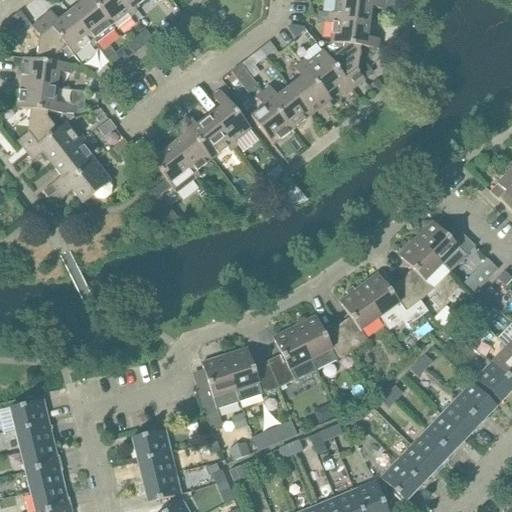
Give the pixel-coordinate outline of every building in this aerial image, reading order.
[(114,30),(112,26),(91,0),(80,0),(82,3),(70,12),(96,44),(114,30)] [(91,0),(112,26),(114,24),(117,28),(133,15),(121,0),(91,0)] [(121,0),(133,15),(137,12),(134,8),(144,0),(121,0)] [(383,8),(384,0),(380,0),(335,0),(334,14),(329,13),(328,18),(369,23),(371,8),(383,9),(383,8)] [(384,0),(383,8),(392,10),(393,0),(389,0),(384,0)] [(51,12),(44,17),(74,56),(89,43),(92,47),(96,44),(70,12),(58,21),(51,12)] [(39,37),(36,61),(36,62),(71,66),(71,65),(63,64),(74,56),(44,17),(32,27),(39,37)] [(332,23),(330,42),(378,48),(379,39),(367,38),(369,23),(328,18),(328,22),(332,23)] [(303,27),(291,25),(288,27),(296,37),(304,30),(305,29),(303,27)] [(137,37),(127,45),(134,55),(152,40),(147,34),(140,40),(137,37)] [(270,41),(260,49),(266,56),(276,49),(270,41)] [(323,51),(322,52),(352,90),(364,80),(357,71),(360,47),(378,49),(378,48),(330,42),(330,43),(323,51)] [(115,54),(109,45),(101,51),(115,69),(134,55),(127,45),(115,54)] [(260,49),(251,56),(257,63),(266,56),(260,49)] [(300,63),(330,101),(331,100),(326,95),(337,86),(345,96),(352,90),(322,52),(307,64),(304,60),(300,63)] [(70,75),(71,66),(36,62),(36,61),(23,59),(20,84),(56,88),(58,73),(70,75)] [(301,78),(289,87),(311,116),(330,101),(300,63),(293,68),(301,78)] [(241,64),(231,71),(248,94),(258,86),(241,64)] [(73,114),(77,115),(78,107),(70,106),(66,106),(68,90),(56,88),(20,84),(17,109),(30,110),(30,109),(47,111),(61,113),(73,114)] [(262,92),(292,131),(311,116),(289,87),(277,96),(269,87),(262,92)] [(220,107),(208,116),(234,149),(237,146),(234,142),(250,129),(221,91),(213,97),(220,107)] [(272,146),(292,131),(262,92),(255,98),(263,107),(250,117),(272,146)] [(71,93),(70,106),(78,107),(77,115),(83,113),(85,95),(71,93)] [(98,108),(89,112),(98,123),(105,117),(98,108)] [(30,109),(30,110),(27,134),(18,142),(28,154),(57,131),(46,118),(47,111),(30,109)] [(66,124),(65,123),(74,116),(73,114),(61,113),(60,119),(65,125),(66,124)] [(189,116),(182,122),(212,160),(227,148),(230,152),(234,149),(208,116),(196,126),(189,116)] [(101,127),(100,127),(106,135),(114,128),(109,121),(101,127)] [(182,137),(170,146),(196,179),(200,176),(197,172),(212,160),(182,122),(175,127),(182,137)] [(52,165),(84,139),(81,135),(78,139),(66,124),(65,125),(57,131),(28,154),(33,161),(43,153),(52,165)] [(53,184),(59,191),(96,161),(84,146),(87,143),(84,139),(52,165),(62,177),(53,184)] [(196,179),(170,146),(158,156),(151,146),(143,152),(165,181),(171,188),(176,195),(196,179)] [(96,161),(59,191),(64,198),(73,190),(84,203),(96,193),(99,196),(105,198),(111,194),(112,186),(109,182),(112,180),(96,161)] [(278,166),(267,175),(284,197),(296,189),(296,188),(278,166)] [(511,180),(506,175),(489,192),(511,214),(511,180)] [(165,181),(145,196),(155,208),(164,201),(160,196),(171,188),(165,181)] [(50,186),(41,193),(46,200),(55,192),(50,186)] [(475,247),(457,229),(448,238),(432,222),(415,239),(441,265),(449,273),(475,247)] [(424,282),(441,265),(415,239),(398,256),(414,272),(404,284),(420,302),(432,290),(424,282)] [(497,279),(505,287),(511,279),(504,272),(497,279)] [(377,274),(358,288),(379,318),(399,304),(405,313),(420,302),(404,284),(391,292),(377,274)] [(352,320),(339,330),(352,351),(367,341),(360,332),(379,318),(358,288),(354,291),(352,287),(345,292),(347,296),(339,302),(352,320)] [(482,295),(490,302),(497,295),(489,288),(482,295)] [(483,310),(490,302),(482,295),(475,303),(483,310)] [(448,322),(456,329),(463,322),(455,315),(448,322)] [(298,325),(294,327),(316,371),(337,360),(336,360),(352,351),(339,330),(325,337),(315,317),(306,321),(304,318),(296,321),(298,325)] [(448,337),(456,329),(448,322),(441,330),(448,337)] [(511,325),(497,339),(506,347),(511,353),(511,325)] [(282,358),(269,365),(279,389),(294,381),(294,382),(316,371),(294,327),(272,338),(282,358)] [(511,353),(506,347),(491,363),(511,383),(511,353)] [(247,349),(224,356),(236,391),(240,403),(262,395),(262,394),(279,389),(269,365),(254,370),(247,349)] [(208,385),(196,389),(204,413),(206,418),(210,428),(211,431),(212,431),(222,427),(222,424),(217,410),(240,403),(236,391),(224,356),(201,364),(208,385)] [(417,363),(425,370),(432,363),(424,356),(417,363)] [(417,378),(425,370),(417,363),(410,370),(417,378)] [(511,390),(511,383),(491,363),(475,379),(500,403),(511,390)] [(455,400),(480,424),(496,408),(471,384),(455,400)] [(387,394),(395,401),(402,394),(394,387),(387,394)] [(388,409),(395,401),(387,394),(380,402),(388,409)] [(440,415),(465,439),(480,424),(455,400),(440,415)] [(9,409),(14,431),(48,423),(43,401),(9,409)] [(350,413),(354,423),(364,419),(359,409),(350,413)] [(344,427),(354,423),(350,413),(340,417),(344,427)] [(425,431),(450,455),(465,439),(440,415),(425,431)] [(19,452),(53,444),(48,423),(14,431),(19,452)] [(255,433),(258,447),(293,440),(290,425),(255,433)] [(328,429),(332,439),(342,434),(338,425),(328,429)] [(323,443),(332,439),(328,429),(319,433),(323,443)] [(131,439),(136,461),(170,453),(165,431),(131,439)] [(202,436),(206,445),(216,441),(212,431),(202,436)] [(411,446),(435,471),(450,455),(425,431),(411,446)] [(216,441),(206,445),(210,455),(220,451),(216,441)] [(289,446),(293,455),(302,451),(298,442),(289,446)] [(19,452),(25,473),(58,465),(53,444),(19,452)] [(283,459),(293,455),(289,446),(279,450),(283,459)] [(395,462),(420,486),(435,471),(411,446),(395,462)] [(141,482),(175,474),(170,453),(136,461),(141,482)] [(249,463),(253,472),(263,468),(259,459),(249,463)] [(420,486),(395,462),(380,479),(405,502),(420,486)] [(244,476),(253,472),(249,463),(239,467),(244,476)] [(30,494),(63,486),(58,465),(25,473),(30,494)] [(212,475),(216,485),(225,481),(222,471),(212,475)] [(180,496),(175,474),(141,482),(147,504),(180,496)] [(225,481),(216,485),(220,494),(229,490),(225,481)] [(354,491),(362,511),(387,511),(375,482),(354,491)] [(45,511),(68,507),(63,486),(30,494),(33,511),(45,511)] [(334,499),(339,511),(362,511),(354,491),(334,499)] [(314,507),(316,511),(339,511),(334,499),(314,507)] [(164,511),(187,511),(181,502),(164,511)]
